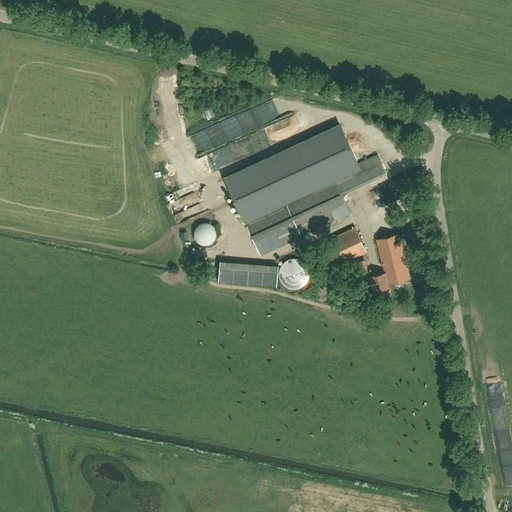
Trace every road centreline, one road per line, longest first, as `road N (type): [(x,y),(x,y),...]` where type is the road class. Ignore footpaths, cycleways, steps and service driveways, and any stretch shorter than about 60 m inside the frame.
road 1 (unclassified): [(443,122),(0,16)]
road 2 (unclassified): [(489,511),(436,186),(443,122)]
